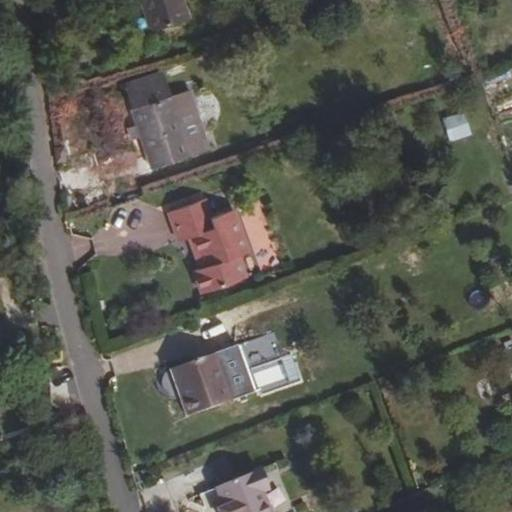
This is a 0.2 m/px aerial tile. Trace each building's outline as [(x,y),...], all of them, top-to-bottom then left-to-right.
[(188,19),(182,0),(140,0),(151,31),(188,19)] [(131,110),(171,96),(162,70),(122,84),(131,110)] [(210,150),(190,90),(171,96),(131,110),(136,124),(140,136),(152,170),(210,150)] [(464,111),(442,116),(448,140),(470,135),(464,111)] [(125,128),(130,140),(140,136),(136,124),(125,128)] [(202,292),(246,277),(238,255),(248,252),(233,209),(211,217),(204,199),(168,212),(179,241),(187,237),(192,236),(204,267),(198,269),(194,270),(202,292)] [(198,269),(204,267),(192,236),(187,237),(198,269)] [(185,419),(229,403),(211,355),(168,371),(185,419)] [(258,470),(213,488),(198,494),(205,511),(268,511),(262,495),(268,492),(258,470)] [(262,495),(268,511),(275,511),(268,492),(262,495)]
